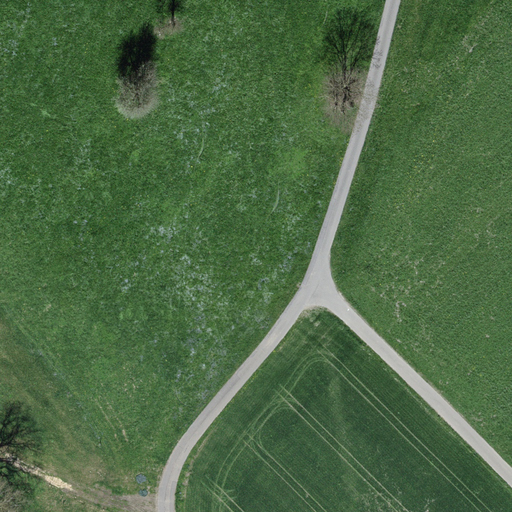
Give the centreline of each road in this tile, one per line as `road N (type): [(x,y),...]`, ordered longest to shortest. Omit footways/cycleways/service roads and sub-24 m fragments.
road 1 (track): [(167,511),(179,456),(313,279),(393,0)]
road 2 (track): [(511,476),(313,279)]
